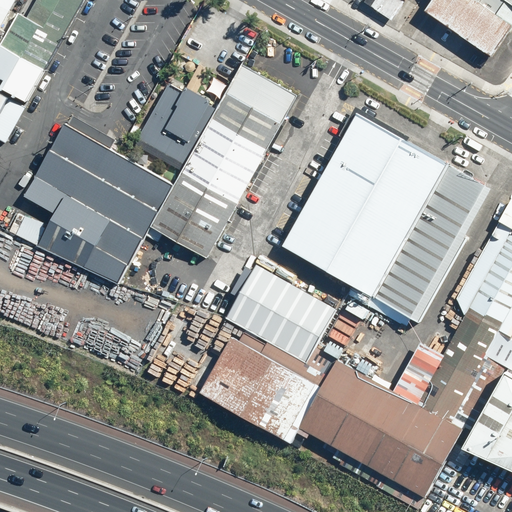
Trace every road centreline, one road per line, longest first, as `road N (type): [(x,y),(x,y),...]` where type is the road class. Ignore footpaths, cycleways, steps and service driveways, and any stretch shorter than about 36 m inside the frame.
road 1 (secondary): [(275,0),(505,128)]
road 2 (motorway): [(0,429),(219,511)]
road 3 (motorway): [(124,511),(0,466)]
